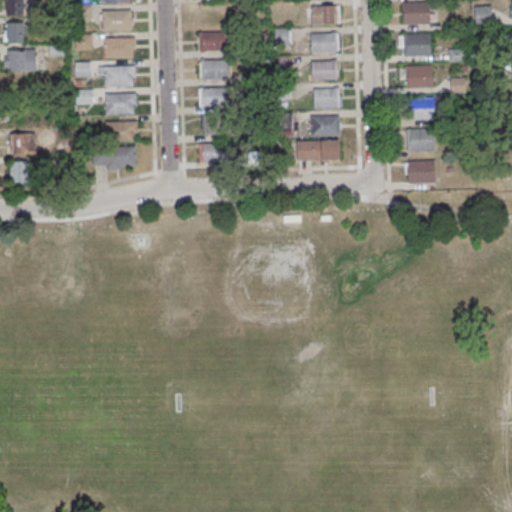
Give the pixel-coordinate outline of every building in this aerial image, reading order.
[(5,0),(6,14),(24,14),(24,0),(5,0)] [(402,24),(432,24),(432,2),(402,2),(402,24)] [(339,24),(339,5),(311,5),(311,24),(339,24)] [(101,11),(130,11),(130,31),(101,31),(101,11)] [(25,42),(25,22),(6,22),(6,42),(25,42)] [(198,33),(224,32),(224,51),(198,51),(198,33)] [(338,52),(338,32),(310,32),(310,52),(338,52)] [(399,33),(399,56),(430,56),(430,33),(399,33)] [(91,50),(91,34),(75,34),(75,50),(91,50)] [(103,38),(135,38),(135,50),(132,50),(133,58),(104,58),(103,38)] [(5,70),(36,70),(36,50),(5,50),(5,70)] [(200,61),(226,60),(226,79),(200,79),(200,61)] [(336,60),(310,60),(310,79),(336,79),(336,60)] [(91,62),(75,62),(75,76),(91,76),(91,62)] [(432,65),(400,65),(400,87),(432,87),(432,65)] [(103,67),(132,66),(133,86),(104,87),(103,67)] [(465,92),(465,78),(450,78),(450,92),(465,92)] [(197,88),(226,87),(227,107),(198,108),(197,88)] [(339,87),(312,87),(312,106),(339,106),(339,87)] [(94,104),(94,88),(75,88),(75,104),(94,104)] [(104,95),(133,94),(133,114),(104,115),(104,95)] [(407,119),(434,119),(434,97),(407,97),(407,119)] [(339,115),(311,115),(311,135),(339,135),(339,115)] [(202,116),(202,134),(226,134),(226,116),(202,116)] [(105,122),(133,121),(134,141),(105,142),(105,122)] [(433,150),(433,129),(407,129),(407,150),(433,150)] [(33,130),(10,130),(10,155),(33,155),(33,130)] [(339,140),(296,140),(296,160),(339,160),(339,140)] [(198,143),(226,142),(227,162),(198,163),(198,143)] [(105,147),(134,146),(135,167),(106,167),(105,147)] [(435,160),(407,160),(407,182),(435,182),(435,160)] [(9,161),(9,183),(29,183),(29,161),(9,161)]
